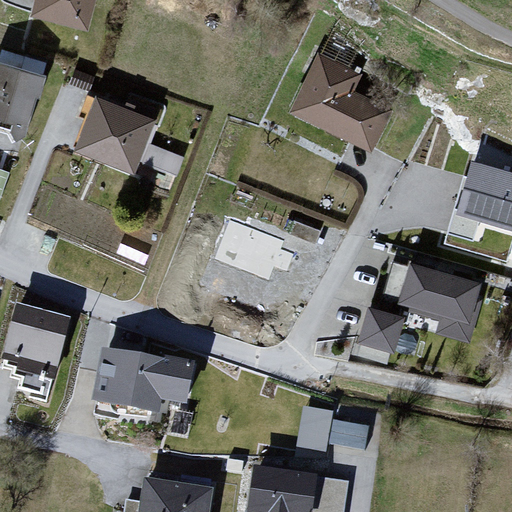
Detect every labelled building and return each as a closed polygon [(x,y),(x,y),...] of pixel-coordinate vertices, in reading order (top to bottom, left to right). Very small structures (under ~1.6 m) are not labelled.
[(93,0),(37,0),(34,15),(86,28),(93,0)] [(364,71),(320,50),(293,114),(378,153),(397,107),(357,88),(364,71)] [(0,65),(0,127),(23,135),(41,78),(0,65)] [(153,121),(97,99),(76,150),(133,172),(153,121)] [(153,140),(145,158),(178,172),(185,154),(153,140)] [(511,168),(472,157),(458,204),(511,219),(511,168)] [(0,199),(11,168),(0,164),(0,199)] [(479,285),(411,265),(400,303),(443,315),(438,332),(468,341),(480,301),(475,299),(479,285)] [(68,319),(17,306),(4,356),(21,360),(19,368),(53,376),(68,319)] [(402,318),(368,309),(359,342),(393,352),(402,318)] [(166,360),(103,349),(94,397),(157,409),(160,396),(185,401),(192,362),(167,358),(166,360)] [(300,446),(331,448),(333,407),(302,405),(300,446)] [(335,419),(333,442),(368,445),(370,422),(335,419)] [(340,511),(344,482),(254,469),(248,511),(250,511),(340,511)] [(206,511),(210,489),(146,480),(140,511),(206,511)]
